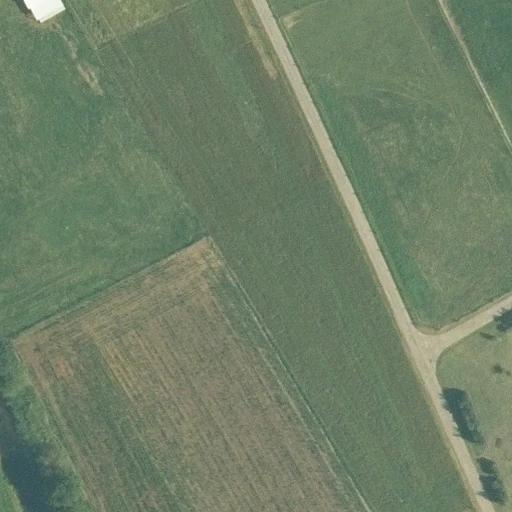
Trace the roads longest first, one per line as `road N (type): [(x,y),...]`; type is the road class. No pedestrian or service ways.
road 1 (unclassified): [(424,359),(262,0)]
road 2 (unclassified): [(489,511),(424,359)]
